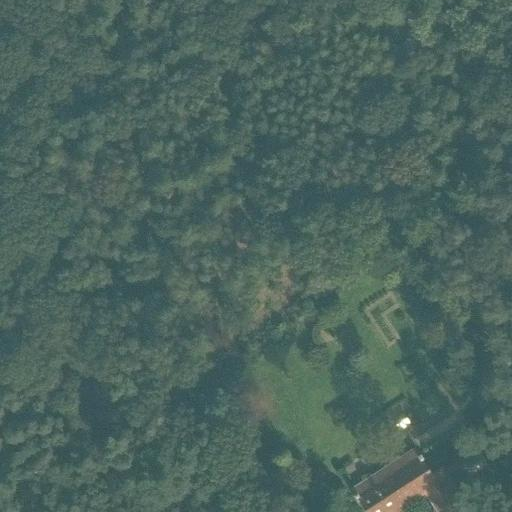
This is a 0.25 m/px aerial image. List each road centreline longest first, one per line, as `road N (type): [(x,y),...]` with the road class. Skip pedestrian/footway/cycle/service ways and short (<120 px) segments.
road 1 (track): [(165,390),(0,237)]
road 2 (track): [(296,511),(165,390)]
